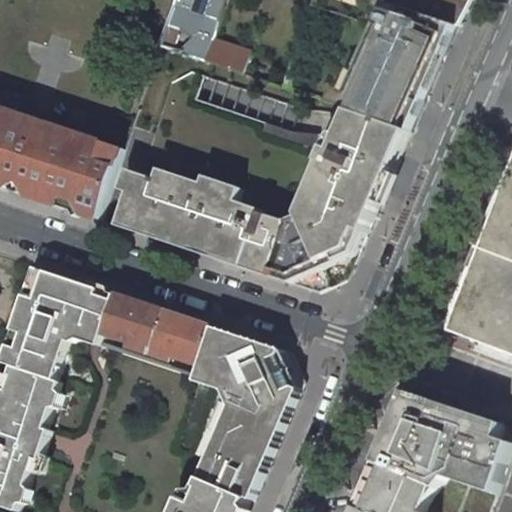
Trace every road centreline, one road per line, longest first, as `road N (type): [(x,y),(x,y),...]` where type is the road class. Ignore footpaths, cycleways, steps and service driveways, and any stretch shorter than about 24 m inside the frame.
road 1 (residential): [(370,349),(0,223)]
road 2 (tertiary): [(511,16),(370,349)]
road 3 (tertiary): [(370,349),(300,511)]
